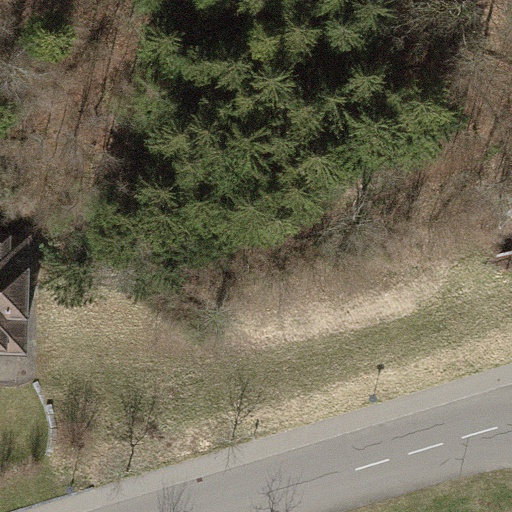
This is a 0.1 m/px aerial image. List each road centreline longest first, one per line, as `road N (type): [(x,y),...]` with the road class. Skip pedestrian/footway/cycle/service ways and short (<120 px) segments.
road 1 (residential): [(511,426),(209,511)]
road 2 (track): [(0,120),(41,114),(65,99),(174,0)]
